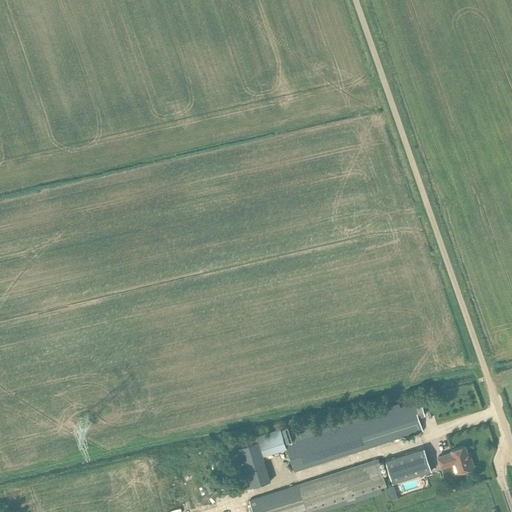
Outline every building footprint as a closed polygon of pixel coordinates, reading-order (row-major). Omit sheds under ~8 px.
[(421,401),(414,403),(419,417),(425,415),(421,401)] [(423,430),(419,417),(414,403),(286,444),(287,448),(294,471),(423,430)] [(257,437),(258,441),(263,455),(287,448),(286,444),(281,429),(257,437)] [(258,441),(234,449),(246,489),(271,481),(263,455),(258,441)] [(430,469),(422,445),(384,457),(392,482),(430,469)] [(451,452),(438,456),(442,467),(455,463),(458,472),(474,467),(471,457),(469,457),(465,445),(451,450),(451,452)] [(323,511),(381,494),(383,493),(381,487),(387,486),(378,459),(298,484),(250,500),(253,511),(323,511)] [(209,480),(204,483),(210,494),(215,492),(209,480)] [(391,486),(384,489),(388,501),(395,499),(391,486)]
